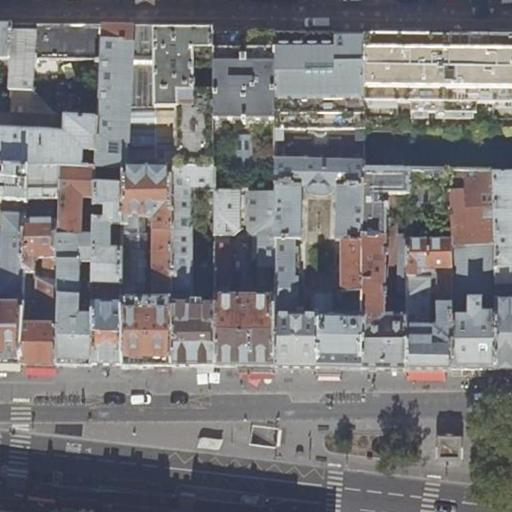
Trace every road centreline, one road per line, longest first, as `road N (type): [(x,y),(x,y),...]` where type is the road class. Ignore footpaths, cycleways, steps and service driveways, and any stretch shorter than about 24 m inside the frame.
road 1 (residential): [(0,3),(511,5)]
road 2 (primary): [(0,448),(431,511)]
